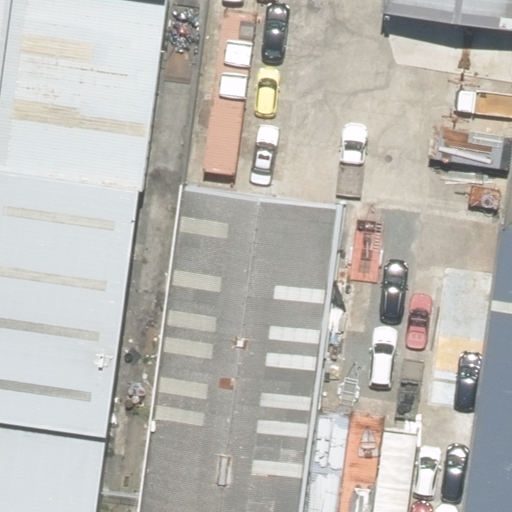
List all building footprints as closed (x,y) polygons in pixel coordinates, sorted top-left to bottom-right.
[(0,0),(0,511),(95,511),(166,0),(0,0)] [(511,0),(382,0),(380,15),(511,32),(511,0)] [(511,158),(503,228),(511,229),(511,158)] [(304,511),(344,206),(180,185),(137,511),(304,511)] [(511,511),(511,229),(503,228),(460,511),(511,511)]
